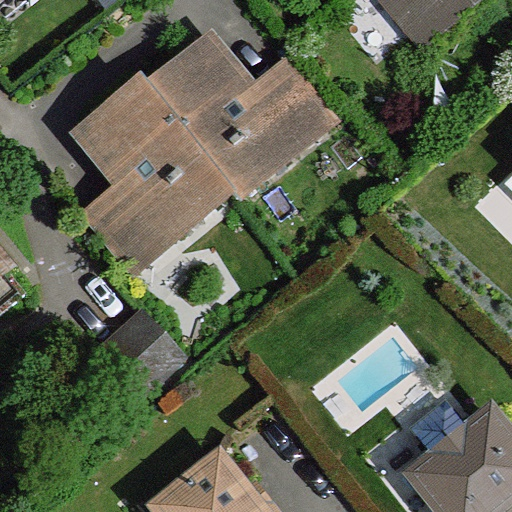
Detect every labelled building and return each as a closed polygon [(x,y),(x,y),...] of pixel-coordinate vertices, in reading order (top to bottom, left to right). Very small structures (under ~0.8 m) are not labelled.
[(387,0),(428,50),(489,0),(387,0)] [(151,94),(232,194),(239,202),(297,155),(251,97),(209,46),(151,94)] [(290,65),(251,97),(297,155),(338,120),(290,65)] [(151,94),(144,86),(85,134),(128,185),(174,241),(232,194),(151,94)] [(174,241),(128,185),(85,218),(131,274),(174,241)] [(0,319),(26,297),(0,265),(0,319)] [(183,362),(145,320),(80,378),(117,421),(183,362)] [(437,462),(471,434),(448,405),(413,433),(437,462)] [(437,462),(415,480),(440,511),(504,511),(511,506),(511,440),(493,417),(471,434),(437,462)] [(262,511),(223,462),(160,511),(262,511)]
